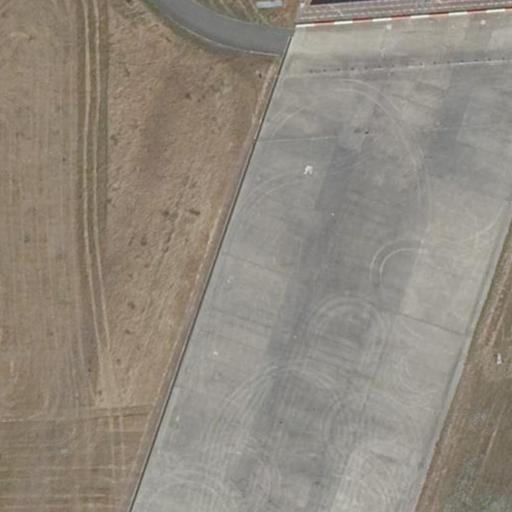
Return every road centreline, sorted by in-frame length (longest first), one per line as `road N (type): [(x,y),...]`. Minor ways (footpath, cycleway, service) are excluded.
road 1 (motorway): [(454,0),(277,511)]
road 2 (motorway): [(377,0),(202,511)]
road 3 (secondary): [(159,511),(334,0)]
road 4 (motorway): [(362,511),(511,75)]
